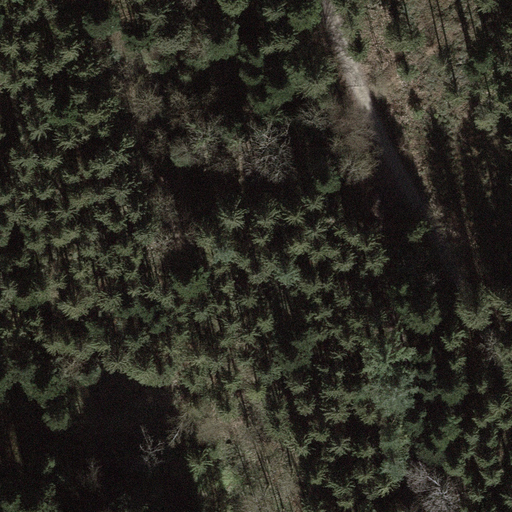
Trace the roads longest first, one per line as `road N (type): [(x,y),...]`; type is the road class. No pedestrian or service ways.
road 1 (track): [(511,388),(384,144),(328,0)]
road 2 (track): [(384,144),(415,448),(411,511)]
